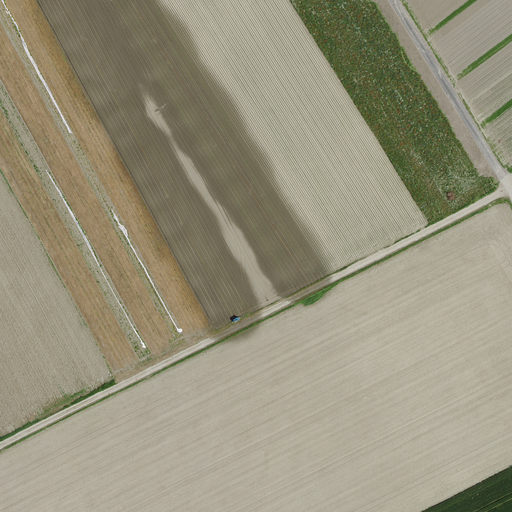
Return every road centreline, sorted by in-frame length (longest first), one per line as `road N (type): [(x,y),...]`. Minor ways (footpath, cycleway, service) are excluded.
road 1 (track): [(0,446),(511,185)]
road 2 (unclassified): [(511,191),(394,0)]
